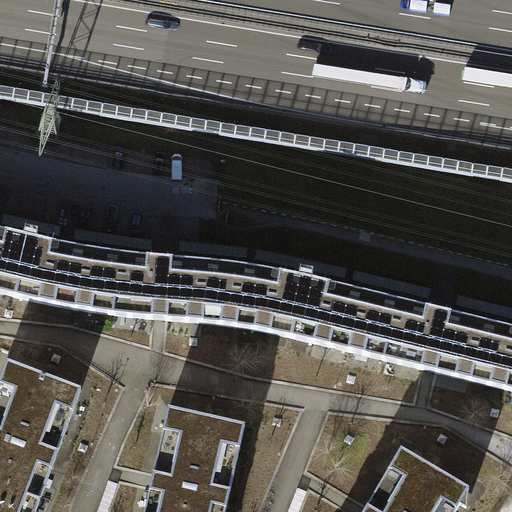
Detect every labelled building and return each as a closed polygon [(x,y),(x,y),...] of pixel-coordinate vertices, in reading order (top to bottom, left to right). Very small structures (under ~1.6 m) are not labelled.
[(0,294),(16,298),(31,240),(0,232),(0,294)] [(94,254),(31,240),(16,298),(94,314),(158,321),(227,327),(292,338),(306,280),(231,266),(163,261),(94,254)] [(511,329),(306,280),(292,338),(429,371),(511,391),(511,329)] [(0,383),(0,486),(40,502),(82,391),(8,363),(0,383)] [(151,483),(144,511),(225,511),(245,426),(168,409),(151,483)] [(457,511),(470,490),(402,450),(365,511),(457,511)] [(0,511),(36,511),(40,502),(0,486),(0,511)]
